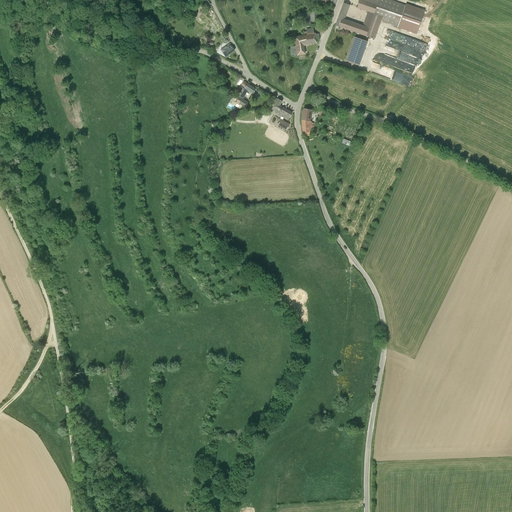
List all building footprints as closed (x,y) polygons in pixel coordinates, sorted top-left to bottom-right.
[(368,11),(379,15),(383,17),(381,21),(398,27),(416,33),(424,11),(405,5),(390,0),(359,0),(357,7),(368,11)] [(344,19),(346,15),(349,5),(344,3),(335,25),(346,29),(349,21),(344,19)] [(318,9),(310,9),(310,24),(318,24),(318,9)] [(375,25),(376,25),(379,15),(368,11),(363,26),(349,21),(346,29),(370,38),(375,25)] [(302,26),(310,26),(309,13),(301,13),(301,18),(302,26)] [(318,34),(314,34),(313,28),(306,29),(307,32),(303,32),(303,35),(295,37),(296,46),(291,47),(292,55),(297,54),(304,54),(303,44),(316,42),(316,39),(319,38),(318,34)] [(353,35),(346,60),(360,64),(368,39),(353,35)] [(234,50),(230,44),(221,50),(226,57),(229,55),(228,54),(234,50)] [(253,93),(255,89),(247,83),(244,89),(239,97),(242,99),(248,90),(253,93)] [(248,102),(242,99),(239,97),(236,102),(245,107),(248,102)] [(271,109),(284,116),(288,119),(292,113),(279,105),(281,101),(277,99),(271,109)] [(309,121),(311,110),(304,108),(302,120),(303,133),(304,136),(311,135),(311,130),(315,129),(314,126),(313,126),(313,123),(311,123),(311,121),(309,121)] [(289,125),(285,122),(280,119),(278,124),(286,129),(289,125)] [(347,127),(342,142),(350,146),(356,131),(347,127)]
